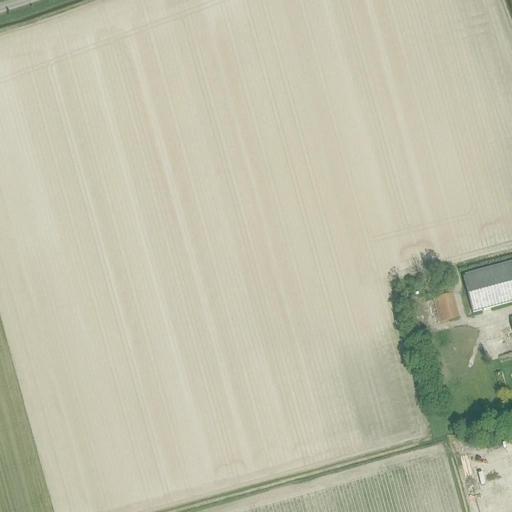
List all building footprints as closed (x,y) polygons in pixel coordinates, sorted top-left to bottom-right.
[(511,264),(463,278),(473,313),(511,302),(511,264)] [(439,323),(460,317),(453,294),(432,300),(439,323)] [(490,358),(497,356),(494,347),(487,349),(490,358)] [(498,450),(499,456),(511,453),(511,442),(488,446),(489,452),(498,450)] [(481,480),(480,467),(461,467),(462,481),(481,480)] [(468,504),(473,502),(470,494),(480,491),(476,481),(462,486),(466,498),(468,504)]
